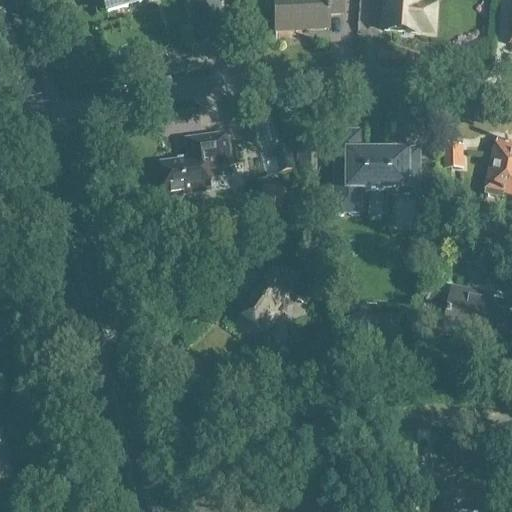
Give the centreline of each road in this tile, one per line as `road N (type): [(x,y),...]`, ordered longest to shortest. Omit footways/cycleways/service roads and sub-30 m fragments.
road 1 (primary): [(142,511),(107,319),(13,0)]
road 2 (primary): [(0,29),(90,323),(125,511)]
road 3 (residential): [(72,112),(309,72),(397,73),(511,91)]
road 4 (residential): [(196,511),(278,456),(334,432),(428,418),(511,429)]
